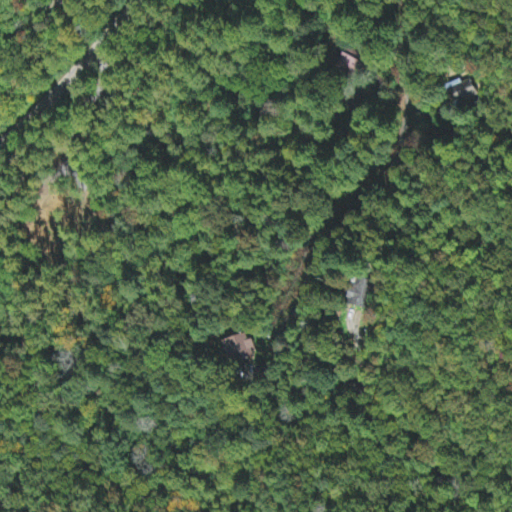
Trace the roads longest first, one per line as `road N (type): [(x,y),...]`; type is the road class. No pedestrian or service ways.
road 1 (residential): [(301,306),(324,248),(400,164),(408,125),(408,0)]
road 2 (residential): [(136,0),(0,133)]
